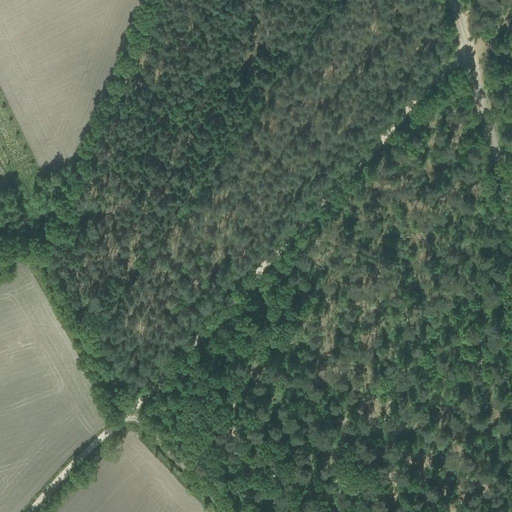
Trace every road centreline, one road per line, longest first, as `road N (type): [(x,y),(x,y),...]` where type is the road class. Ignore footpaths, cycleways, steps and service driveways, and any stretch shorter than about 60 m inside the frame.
road 1 (track): [(129,411),(463,39)]
road 2 (track): [(48,270),(247,0)]
road 3 (unclassified): [(511,211),(453,0)]
road 4 (track): [(129,411),(30,242)]
road 5 (track): [(34,511),(129,411)]
road 6 (track): [(220,511),(129,411)]
